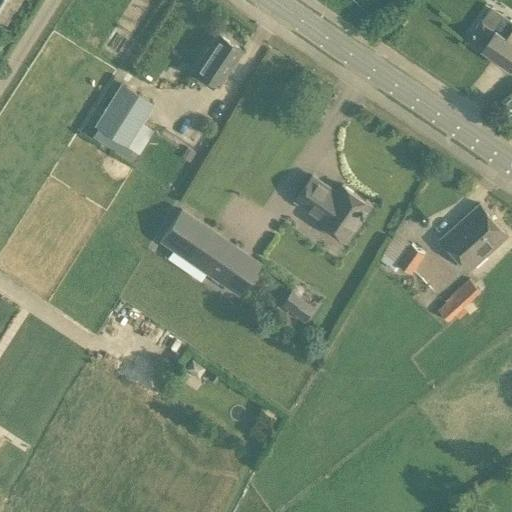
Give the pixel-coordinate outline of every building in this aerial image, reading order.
[(0,0),(0,18),(7,23),(20,0),(0,0)] [(511,28),(507,35),(496,28),(482,18),(466,40),(480,50),(509,70),(511,65),(511,28)] [(241,49),(217,34),(194,69),(218,85),(241,49)] [(121,83),(95,126),(127,147),(154,104),(121,83)] [(318,220),(346,240),(371,203),(343,184),(337,192),(312,175),(296,199),(321,216),(318,220)] [(508,234),(480,203),(442,238),(470,268),(508,234)] [(160,238),(217,279),(237,294),(258,265),(238,250),(182,209),(160,238)] [(426,254),(412,243),(398,263),(413,272),(426,254)] [(468,311),(465,307),(482,292),(469,279),(445,300),(446,301),(439,309),(450,320),(456,315),(460,318),(468,311)] [(288,287),(278,304),(305,319),(315,302),(288,287)]
